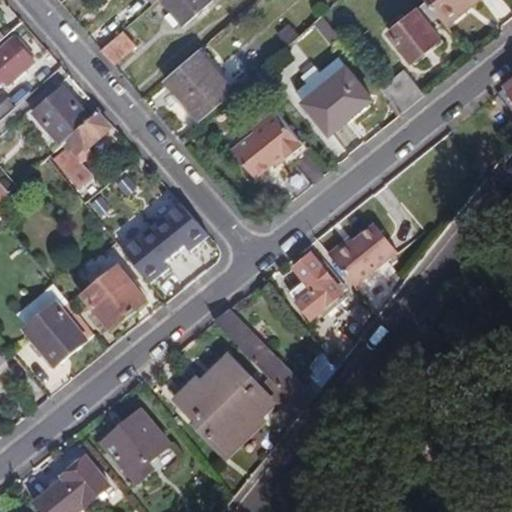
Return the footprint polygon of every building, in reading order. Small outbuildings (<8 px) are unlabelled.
[(211,1),(210,0),(160,0),(183,25),(211,1)] [(441,17),(450,26),(468,12),(464,6),(471,0),(427,0),(430,3),(441,17)] [(468,12),(482,0),(471,0),(464,6),(468,12)] [(432,24),(441,17),(430,3),(391,33),(414,61),(443,38),(432,24)] [(314,20),(334,44),(342,38),(321,14),(314,20)] [(120,31),(100,49),(111,63),(133,44),(120,31)] [(0,89),(10,83),(13,86),(37,63),(17,41),(0,55),(0,89)] [(197,50),(164,78),(199,118),(232,89),(197,50)] [(351,66),(310,101),(333,130),(355,112),(359,112),(374,100),(375,95),(351,66)] [(384,89),(405,115),(427,96),(406,71),(384,89)] [(511,91),(508,87),(501,93),(511,107),(511,91)] [(66,144),(95,119),(67,89),(39,114),(66,144)] [(4,97),(0,100),(0,119),(14,107),(4,97)] [(290,155),(292,158),(309,145),(280,110),(257,129),(259,131),(238,150),(261,178),(290,155)] [(95,153),(92,150),(115,130),(101,114),(95,119),(66,144),(65,146),(66,147),(52,159),(78,191),(95,177),(83,163),(95,153)] [(482,175),(489,181),(493,176),(487,170),(482,175)] [(87,198),(97,219),(142,198),(132,177),(87,198)] [(0,202),(9,194),(3,187),(0,190),(0,202)] [(186,205),(127,253),(152,285),(171,270),(166,264),(189,245),(194,251),(213,235),(186,205)] [(380,224),(358,241),(337,258),(360,285),(403,250),(380,224)] [(337,258),(358,241),(355,237),(333,254),(337,258)] [(171,270),(194,251),(189,245),(166,264),(171,270)] [(345,295),(314,257),(300,268),(310,281),(294,294),(314,318),(345,295)] [(149,305),(120,269),(85,297),(114,333),(149,305)] [(89,344),(59,307),(28,332),(57,369),(89,344)] [(365,308),(342,315),(347,333),(370,327),(365,308)] [(231,311),(217,321),(304,413),(315,399),(310,393),(231,311)] [(330,369),(335,375),(349,357),(343,351),(330,368),(330,369)] [(203,390),(197,385),(180,401),(204,425),(201,427),(227,453),(261,420),(259,418),(273,404),(231,361),(203,390)] [(310,393),(315,399),(335,375),(330,369),(330,368),(310,393)] [(176,445),(146,410),(107,444),(141,485),(156,473),(150,466),(176,445)] [(68,481),(38,506),(43,511),(81,511),(100,496),(104,501),(112,495),(107,491),(113,486),(90,458),(66,478),(68,481)]
